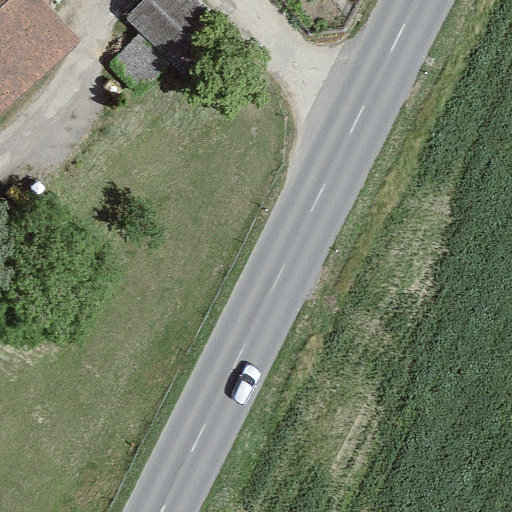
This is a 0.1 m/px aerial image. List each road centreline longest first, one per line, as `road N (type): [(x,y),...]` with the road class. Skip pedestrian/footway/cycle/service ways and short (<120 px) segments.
road 1 (secondary): [(416,0),(160,511)]
road 2 (unknown): [(102,0),(77,82),(53,112),(0,152)]
road 3 (unknown): [(355,122),(242,0)]
